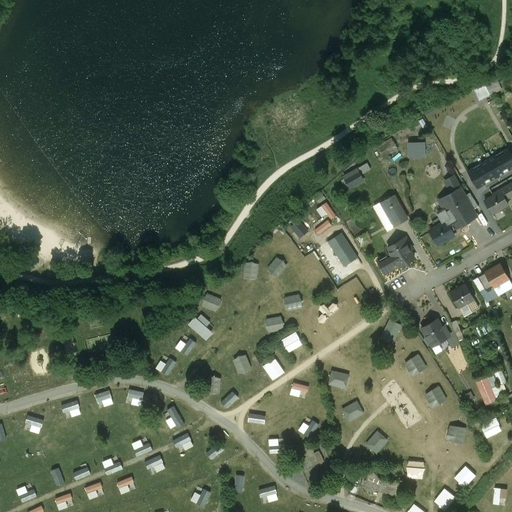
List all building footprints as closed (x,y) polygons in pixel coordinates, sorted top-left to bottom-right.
[(496,79),(484,85),(490,95),(501,89),(496,79)] [(484,84),(473,90),(479,101),(490,95),(484,85),(484,84)] [(393,137),(378,144),(383,156),(399,149),(393,137)] [(511,154),(508,148),(467,171),(477,190),(511,169),(511,154)] [(357,171),(345,178),(350,187),(362,180),(357,171)] [(493,196),(485,201),(492,213),(507,204),(505,199),(511,195),(511,182),(492,194),(493,196)] [(444,215),(447,220),(460,212),(462,216),(464,214),(456,201),(464,196),(460,188),(439,200),(445,211),(444,215)] [(456,201),(464,214),(478,206),(470,192),(464,196),(456,201)] [(394,195),(374,206),(388,230),(407,219),(394,195)] [(439,227),(431,231),(438,244),(453,235),(451,230),(465,222),(462,216),(460,212),(447,220),(438,225),(439,227)] [(282,236),(276,241),(286,254),(292,249),(282,236)] [(387,247),(390,253),(398,266),(414,258),(410,250),(412,248),(406,237),(387,247)] [(390,253),(377,260),(385,273),(398,266),(390,253)] [(246,261),(244,277),(258,279),(260,263),(246,261)] [(500,263),(484,272),(485,273),(491,284),(493,287),(509,278),(500,263)] [(491,284),(485,273),(472,280),(479,291),(491,284)] [(465,284),(450,293),(458,307),(474,298),(465,284)] [(202,305),(217,312),(223,299),(208,292),(202,305)] [(188,324),(207,340),(215,332),(208,325),(211,321),(202,313),(198,318),(196,315),(188,324)] [(285,330),(284,316),(267,317),(268,331),(285,330)] [(441,327),(437,319),(421,328),(432,347),(447,338),(444,332),(447,331),(444,325),(441,327)] [(456,321),(451,323),(455,333),(461,331),(456,321)] [(187,343),(181,339),(176,347),(188,355),(197,342),(190,338),(187,343)] [(247,353),(233,359),(240,374),(253,368),(247,353)] [(445,370),(455,364),(448,354),(438,360),(445,370)] [(167,363),(161,360),(156,368),(169,375),(177,361),(170,358),(167,363)] [(460,371),(469,368),(467,358),(458,360),(460,371)] [(271,378),(276,375),(269,363),(264,366),(271,378)] [(497,369),(500,383),(506,382),(502,368),(497,369)] [(497,400),(485,374),(474,379),(485,405),(497,400)] [(219,394),(224,378),(212,375),(207,390),(219,394)] [(302,390),(308,391),(310,385),(294,381),(291,394),(300,396),(302,390)] [(142,406),(145,391),(130,388),(127,402),(142,406)] [(96,394),(100,408),(115,403),(110,389),(96,394)] [(228,408),(240,397),(234,390),(222,402),(228,408)] [(472,391),(463,395),(466,401),(475,398),(472,391)] [(171,429),(184,423),(176,405),(169,409),(172,417),(167,419),(171,429)] [(266,423),(266,414),(250,413),(250,422),(266,423)] [(312,438),(320,424),(307,416),(299,430),(312,438)] [(0,423),(0,440),(8,438),(3,422),(0,423)] [(285,442),(280,443),(279,438),(270,438),(271,452),(286,451),(285,442)] [(150,442),(144,445),(142,439),(132,442),(138,456),(153,450),(150,442)] [(146,461),(152,474),(167,468),(161,455),(146,461)] [(88,466),(74,472),(77,480),(91,474),(88,466)] [(57,485),(65,483),(61,467),(52,469),(57,485)] [(236,474),(236,491),(244,491),(245,475),(236,474)] [(385,481),(380,481),(374,474),(364,476),(360,485),(367,493),(377,491),(380,494),(384,494),(391,502),(401,500),(404,490),(398,483),(388,484),(385,481)] [(133,477),(117,481),(121,494),(131,491),(129,484),(135,482),(133,477)] [(89,499),(100,496),(98,490),(104,489),(102,482),(86,486),(89,499)] [(26,485),(18,489),(23,502),(38,496),(35,489),(28,491),(26,485)] [(261,489),(264,503),(280,500),(277,485),(261,489)] [(438,486),(430,494),(446,511),(454,503),(438,486)] [(205,506),(211,491),(204,489),(202,494),(195,492),(192,501),(205,506)] [(59,509),(75,506),(72,493),(56,497),(59,509)]
